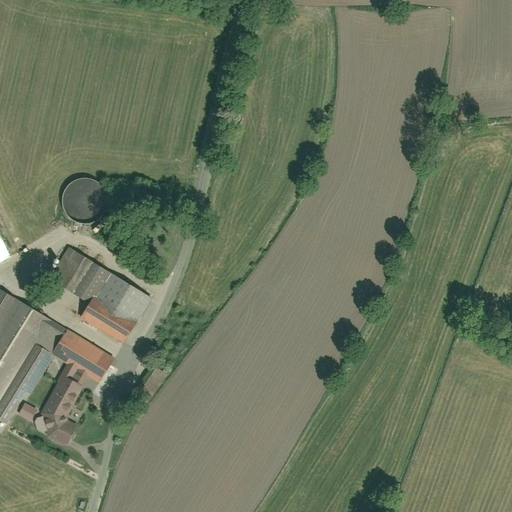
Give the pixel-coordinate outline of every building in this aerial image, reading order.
[(68,206),(64,206),(63,214),(98,219),(102,194),(91,193),(91,189),(87,189),(86,196),(80,196),(79,201),(69,200),(68,206)] [(151,294),(71,247),(56,272),(93,294),(82,312),(126,338),(151,294)] [(110,391),(124,365),(9,304),(0,321),(0,416),(0,417),(34,352),(63,367),(34,421),(43,425),(38,435),(62,448),(73,427),(63,422),(82,386),(78,384),(82,376),(110,391)] [(141,389),(151,396),(170,372),(160,364),(141,389)] [(29,420),(34,409),(21,402),(15,413),(29,420)]
